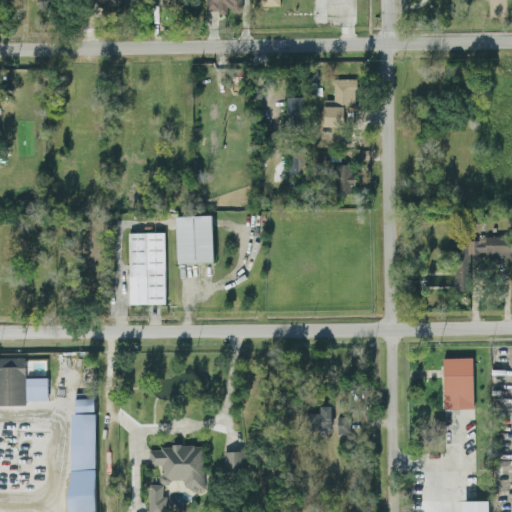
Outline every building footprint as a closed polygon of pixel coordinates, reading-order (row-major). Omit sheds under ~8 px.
[(205,0),(206,11),(230,11),(242,11),(241,0),(205,0)] [(344,105),(354,105),(355,78),(334,78),(333,99),(323,99),(323,125),(344,126),(344,105)] [(302,96),(287,96),(286,119),(302,119),(302,96)] [(305,152),(289,151),(289,173),(304,173),(305,152)] [(352,193),(353,164),(333,163),(332,192),(352,193)] [(177,262),(213,261),(212,214),(176,215),(177,262)] [(129,303),(165,303),(164,231),(128,231),(129,303)] [(511,255),(511,234),(477,235),(477,240),(455,240),(455,289),(469,289),(468,255),(511,255)] [(25,356),(0,356),(0,404),(26,404),(26,399),(47,399),(47,376),(25,377),(25,356)] [(442,356),(443,407),(473,407),(472,356),(442,356)] [(94,397),(75,397),(75,411),(94,411),(94,397)] [(331,429),(331,405),(317,405),(317,429),(331,429)] [(70,511),(95,511),(94,412),(68,412),(70,511)] [(350,416),(337,415),(337,432),(350,433),(350,416)] [(204,488),(202,444),(148,446),(149,465),(160,464),(161,481),(184,480),(184,488),(204,488)] [(222,450),(223,473),(246,473),(246,450),(222,450)] [(148,511),(165,511),(166,494),(162,494),(163,483),(149,483),(148,511)] [(461,511),(488,511),(488,499),(461,499),(461,511)]
